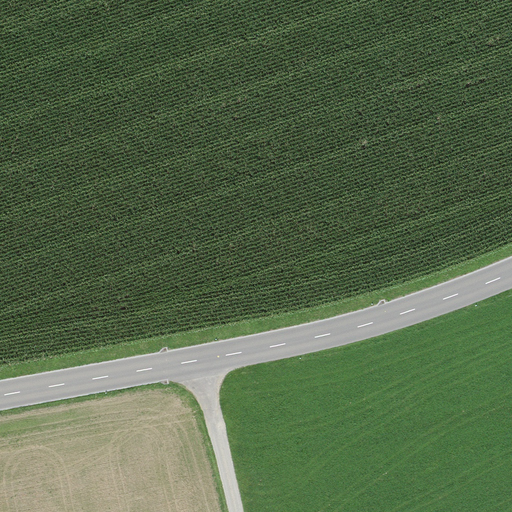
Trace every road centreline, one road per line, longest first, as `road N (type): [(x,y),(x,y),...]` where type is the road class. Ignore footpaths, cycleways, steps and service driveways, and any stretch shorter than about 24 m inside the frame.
road 1 (tertiary): [(0,396),(297,342),(511,273)]
road 2 (track): [(236,511),(202,359)]
